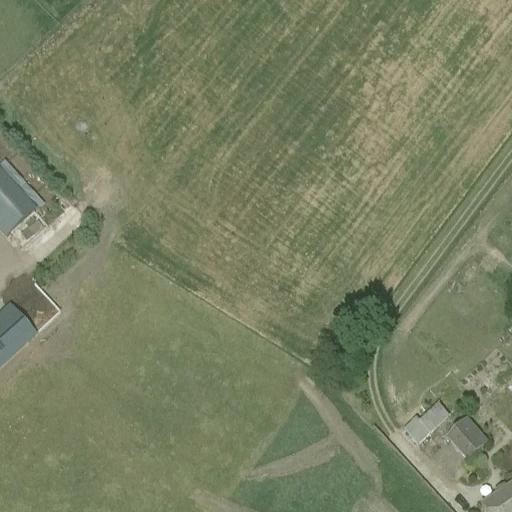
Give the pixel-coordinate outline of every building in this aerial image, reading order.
[(0,235),(6,241),(35,213),(0,174),(0,235)] [(0,316),(0,368),(35,337),(9,308),(0,316)] [(437,407),(419,424),(415,420),(402,432),(417,448),(428,437),(429,437),(448,419),(437,407)] [(487,446),(466,422),(445,441),(467,464),(487,446)] [(482,511),(511,511),(511,486),(480,509),(482,511)]
